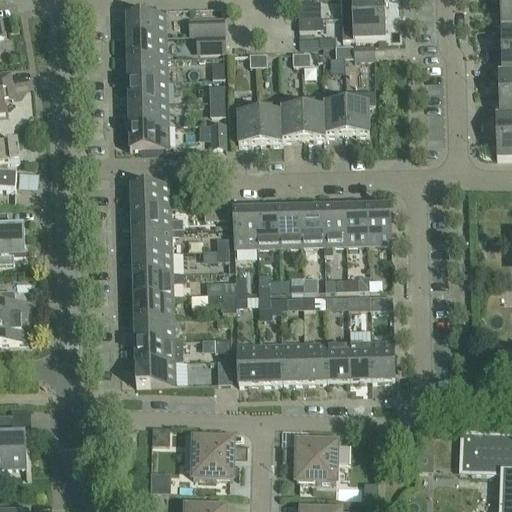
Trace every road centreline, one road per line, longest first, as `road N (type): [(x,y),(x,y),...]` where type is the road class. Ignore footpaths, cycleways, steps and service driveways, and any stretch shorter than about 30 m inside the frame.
road 1 (residential): [(416,182),(422,411),(413,424),(395,427),(262,423)]
road 2 (residential): [(62,168),(212,167),(255,182),(416,182)]
road 3 (residential): [(62,168),(68,368)]
road 4 (residential): [(262,423),(69,417)]
road 5 (residential): [(458,179),(444,0)]
road 6 (residential): [(58,0),(62,168)]
